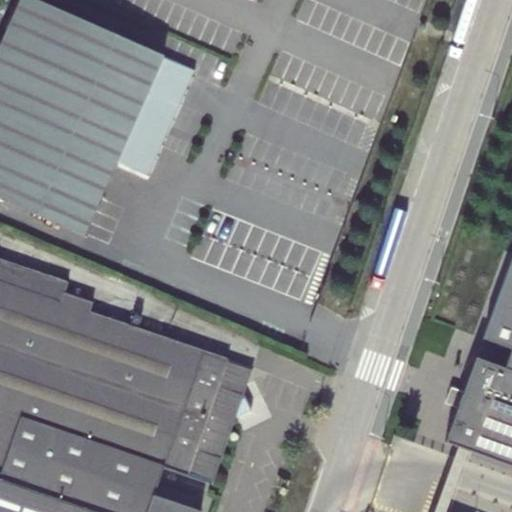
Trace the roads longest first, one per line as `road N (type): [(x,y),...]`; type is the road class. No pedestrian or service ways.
road 1 (tertiary): [(323,511),(508,0)]
road 2 (unknown): [(380,346),(153,267),(145,255),(158,217),(175,203),(199,203)]
road 3 (unknown): [(232,125),(355,185)]
road 4 (unknown): [(266,41),(388,99)]
road 5 (unknown): [(199,203),(321,261)]
